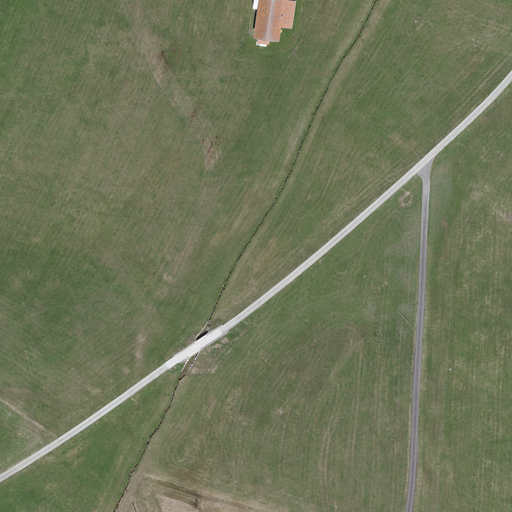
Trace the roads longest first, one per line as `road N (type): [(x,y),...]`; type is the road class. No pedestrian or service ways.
road 1 (unclassified): [(0,479),(214,337),(425,166)]
road 2 (unclassified): [(410,511),(425,166)]
road 3 (unclassified): [(425,166),(511,77)]
